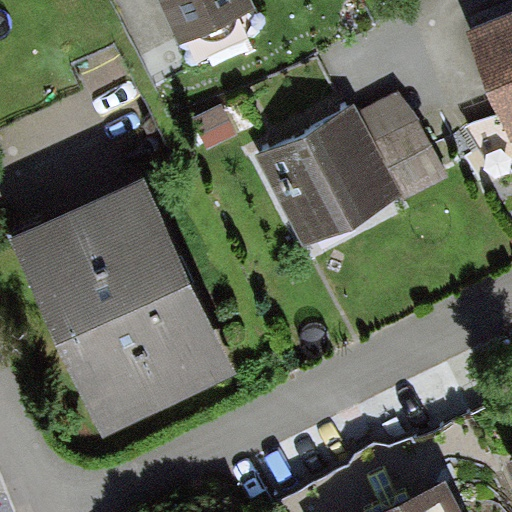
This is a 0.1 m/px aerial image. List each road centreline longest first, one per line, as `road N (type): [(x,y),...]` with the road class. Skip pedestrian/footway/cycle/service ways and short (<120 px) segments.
road 1 (residential): [(53,511),(511,296)]
road 2 (residential): [(49,511),(0,392)]
